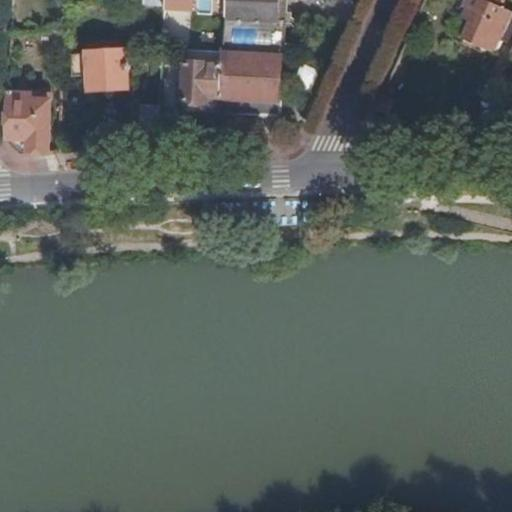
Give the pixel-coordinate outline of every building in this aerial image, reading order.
[(193,13),(193,0),(166,0),(166,12),(193,13)] [(226,0),(224,54),(222,100),(280,102),(285,21),(279,21),(280,0),(226,0)] [(465,41),(496,56),(502,43),(511,20),(511,13),(501,8),(504,0),(469,0),(465,9),(468,10),(477,14),(472,26),(465,41)] [(463,21),(472,26),(477,14),(468,10),(463,21)] [(511,20),(502,43),(511,47),(511,20)] [(89,56),(74,57),(74,80),(90,79),(91,93),(131,91),(128,52),(89,54),(89,56)] [(210,100),(222,100),(224,54),(187,52),(184,104),(209,105),(210,100)] [(39,156),(50,155),(51,103),(33,102),(33,97),(10,96),(9,141),(24,156),(39,156)] [(141,149),(159,148),(162,107),(143,107),(141,149)]
